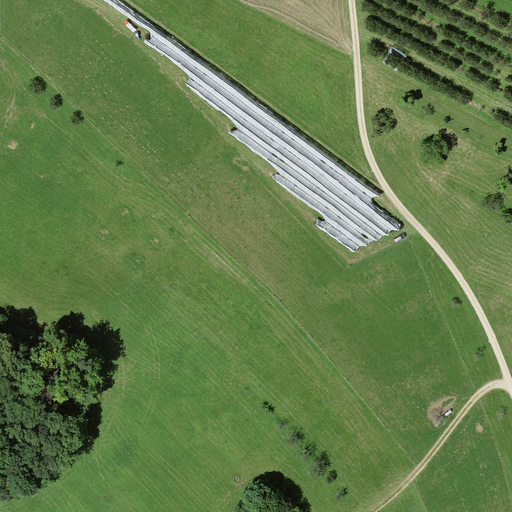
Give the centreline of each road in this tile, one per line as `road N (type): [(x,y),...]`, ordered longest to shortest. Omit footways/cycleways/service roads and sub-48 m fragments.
road 1 (track): [(511,384),(471,288),(392,196),(368,152),(353,0)]
road 2 (track): [(511,390),(491,386),(376,511)]
